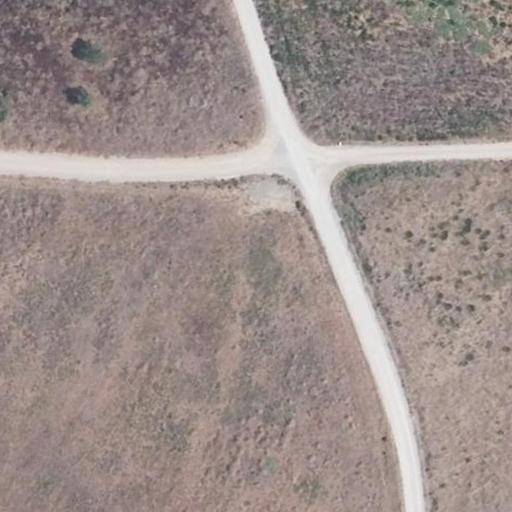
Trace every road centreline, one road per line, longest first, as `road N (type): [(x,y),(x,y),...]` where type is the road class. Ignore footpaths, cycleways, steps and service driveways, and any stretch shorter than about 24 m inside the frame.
road 1 (track): [(409,511),(396,412),(334,225),(282,118),(246,0)]
road 2 (track): [(0,165),(139,167),(511,147)]
